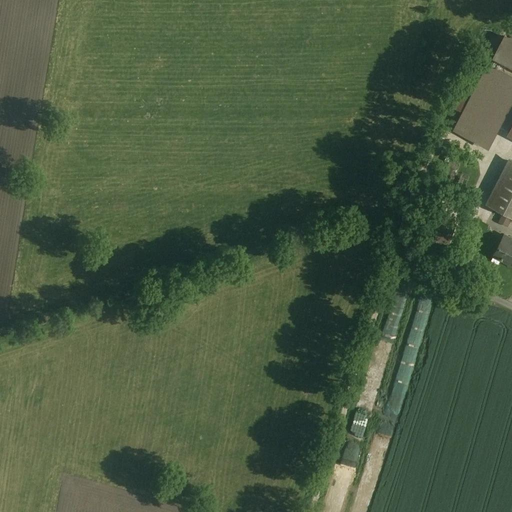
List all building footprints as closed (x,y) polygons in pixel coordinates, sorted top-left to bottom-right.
[(511,38),(505,35),(493,58),(511,67),(511,38)] [(511,109),(511,77),(488,65),(474,91),(460,84),(447,110),(461,117),(453,131),(491,150),(511,109)] [(511,158),(509,156),(484,203),(511,218),(511,158)] [(419,213),(440,221),(442,218),(446,207),(425,198),(419,213)] [(440,223),(431,219),(426,231),(436,235),(434,239),(449,245),(458,224),(442,218),(440,221),(440,223)] [(511,269),(511,240),(495,232),(483,255),(511,270),(511,269)] [(429,259),(437,241),(421,234),(411,254),(429,259)] [(409,381),(410,370),(396,369),(396,377),(403,377),(403,381),(409,381)]
